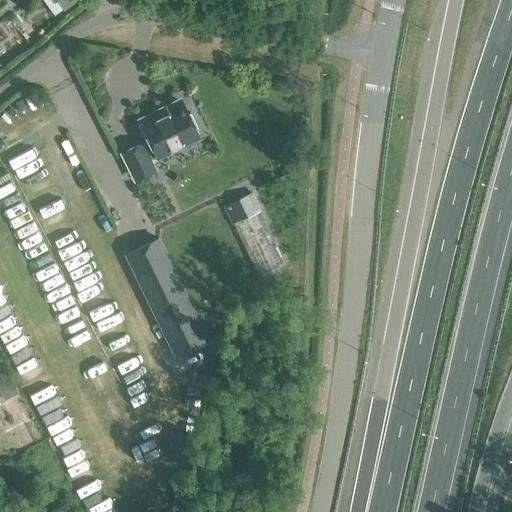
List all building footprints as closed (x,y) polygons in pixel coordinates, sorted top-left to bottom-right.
[(77,0),(52,0),(54,3),(57,0),(64,10),(77,0)] [(140,144),(122,153),(134,178),(152,169),(147,158),(156,154),(157,155),(196,136),(179,101),(140,120),(151,143),(142,147),(140,144)] [(251,191),(223,205),(259,277),(286,263),(251,191)] [(209,339),(157,238),(125,255),(177,356),(181,353),(209,339)] [(18,391),(10,375),(0,380),(0,390),(4,399),(18,391)]
